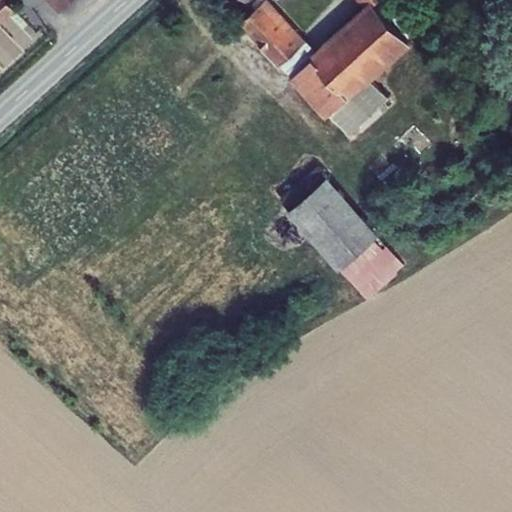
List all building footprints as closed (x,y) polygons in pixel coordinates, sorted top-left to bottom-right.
[(0,0),(0,20),(14,9),(4,0),(0,0)] [(54,0),(63,8),(71,0),(54,0)] [(302,44),(262,0),(241,20),(281,63),(302,44)] [(246,0),(250,4),(255,0),(367,0),(371,5),(292,76),(328,115),(330,113),(349,134),(388,97),(370,78),(416,35),(382,0),(246,0)] [(149,66),(53,147),(81,180),(65,194),(78,209),(55,228),(48,219),(42,224),(54,238),(46,244),(57,257),(205,131),(149,66)] [(489,183),(506,169),(483,142),(418,199),(408,187),(385,207),(418,245),(489,183)] [(343,270),(380,235),(318,166),(281,199),(343,270)] [(380,235),(343,270),(349,276),(366,297),(405,263),(380,235)]
